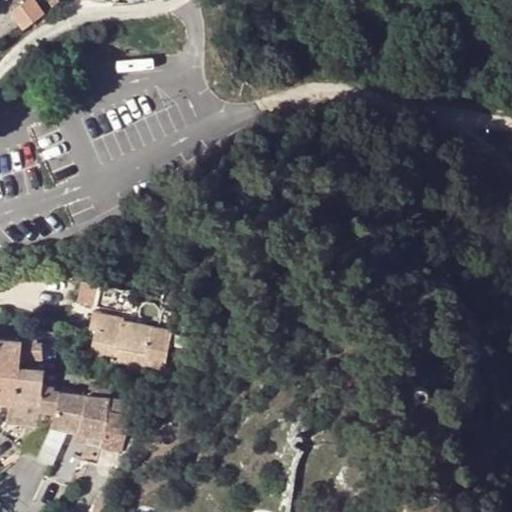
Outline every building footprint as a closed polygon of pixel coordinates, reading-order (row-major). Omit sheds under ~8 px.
[(22,28),(43,13),(33,0),(26,0),(11,12),(22,28)] [(121,316),(98,313),(89,357),(163,371),(171,329),(122,320),(121,316)] [(22,339),(14,339),(0,337),(0,399),(9,401),(17,401),(20,366),(21,357),(22,339)] [(37,340),(22,339),(21,357),(36,358),(37,340)] [(20,366),(17,401),(38,403),(52,405),(54,386),(43,384),(44,368),(20,366)] [(109,398),(60,390),(58,406),(57,412),(51,426),(68,430),(102,439),(109,398)] [(8,419),(6,422),(37,424),(38,403),(17,401),(9,401),(8,419)] [(68,430),(51,426),(45,451),(62,454),(68,430)]
